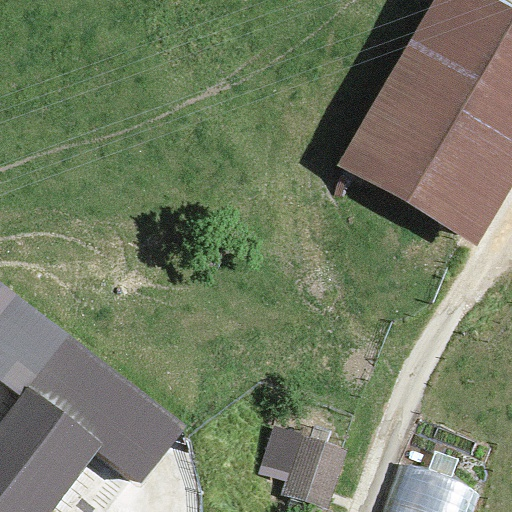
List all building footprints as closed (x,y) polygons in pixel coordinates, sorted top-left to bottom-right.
[(511,201),(511,10),(495,0),(456,0),(352,174),(482,252),(511,201)] [(181,433),(0,293),(0,511),(54,511),(95,460),(136,492),(181,433)] [(447,408),(433,444),(477,460),(491,424),(447,408)] [(346,456),(275,432),(263,466),(294,477),(288,497),(327,510),(346,456)] [(470,511),(476,497),(398,468),(381,511),(470,511)]
